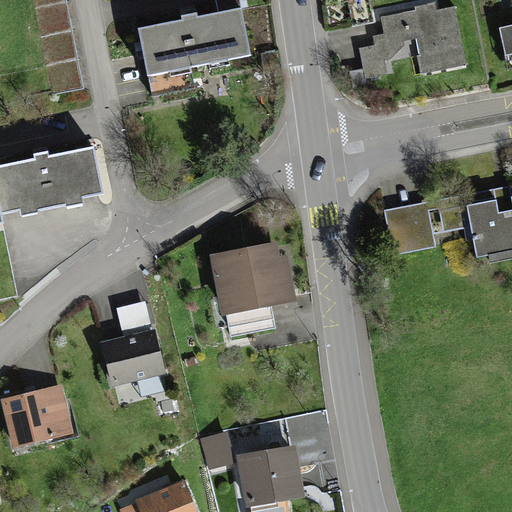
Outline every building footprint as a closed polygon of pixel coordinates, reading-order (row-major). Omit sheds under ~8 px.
[(387,40),(358,47),(366,80),(423,67),(427,88),(483,75),(465,0),(445,0),(381,15),(387,40)] [(238,9),(138,29),(147,75),(248,55),(238,9)] [(103,161),(4,183),(16,236),(115,214),(103,161)] [(4,183),(0,183),(0,238),(16,236),(4,183)] [(511,191),(482,198),(497,266),(511,263),(511,191)] [(440,201),(390,209),(398,260),(447,252),(440,201)] [(277,241),(210,254),(221,315),(297,300),(288,254),(280,256),(277,241)] [(168,333),(109,341),(116,391),(175,383),(168,333)] [(63,390),(0,402),(11,455),(73,443),(63,390)] [(230,433),(204,440),(210,466),(236,459),(230,433)] [(305,452),(236,459),(243,511),(285,511),(312,509),(305,452)] [(202,511),(186,480),(134,506),(137,511),(202,511)]
